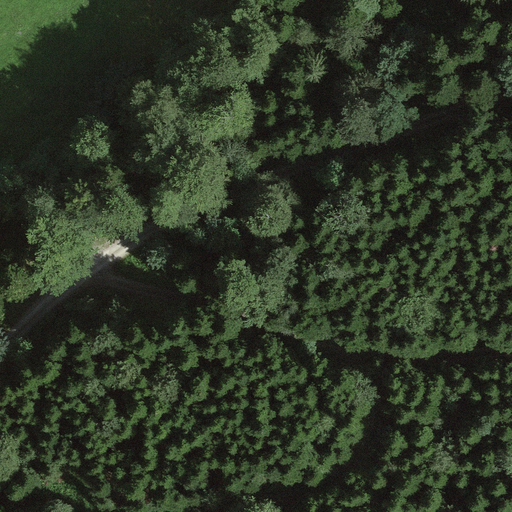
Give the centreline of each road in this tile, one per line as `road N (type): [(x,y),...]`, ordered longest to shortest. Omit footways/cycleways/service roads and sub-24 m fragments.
road 1 (track): [(0,366),(93,275),(201,210),(511,99)]
road 2 (track): [(93,275),(366,354),(425,361),(511,355)]
